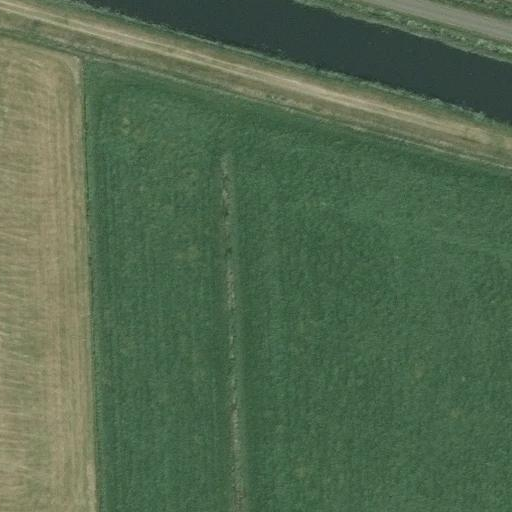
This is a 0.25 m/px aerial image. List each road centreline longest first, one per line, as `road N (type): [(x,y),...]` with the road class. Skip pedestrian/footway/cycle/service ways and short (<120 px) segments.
road 1 (track): [(511,143),(0,3)]
road 2 (unclassified): [(511,34),(379,0)]
